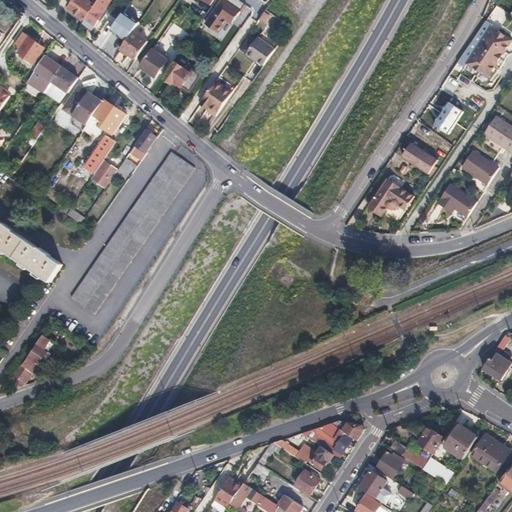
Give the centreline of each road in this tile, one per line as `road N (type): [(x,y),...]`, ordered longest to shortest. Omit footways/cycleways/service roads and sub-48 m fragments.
road 1 (secondary): [(394,0),(88,511)]
road 2 (residential): [(0,407),(103,362),(228,171)]
road 3 (residential): [(45,511),(359,404)]
road 4 (residential): [(481,0),(323,233)]
road 5 (residential): [(228,171),(21,0)]
road 6 (residential): [(393,251),(511,73)]
